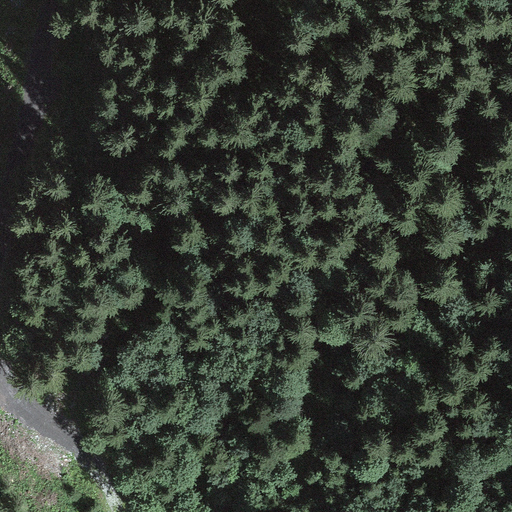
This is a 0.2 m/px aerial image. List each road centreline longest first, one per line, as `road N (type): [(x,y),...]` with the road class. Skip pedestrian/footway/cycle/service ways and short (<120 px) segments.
road 1 (track): [(51,0),(0,248)]
road 2 (track): [(0,364),(18,395),(86,459),(108,511)]
